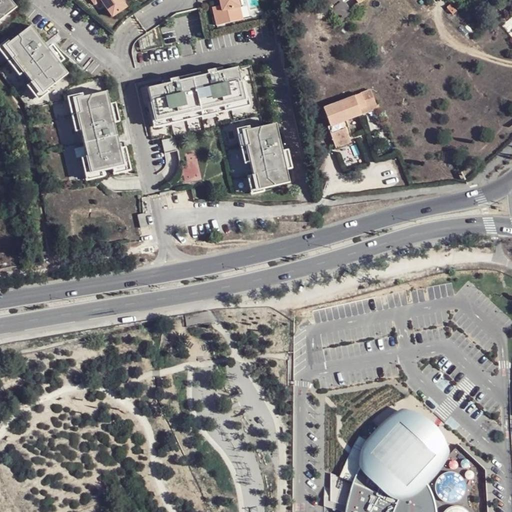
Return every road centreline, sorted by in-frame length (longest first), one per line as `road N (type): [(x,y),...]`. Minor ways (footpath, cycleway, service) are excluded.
road 1 (primary): [(511,182),(255,255),(0,299)]
road 2 (primary): [(0,327),(259,279),(446,226),(511,224)]
